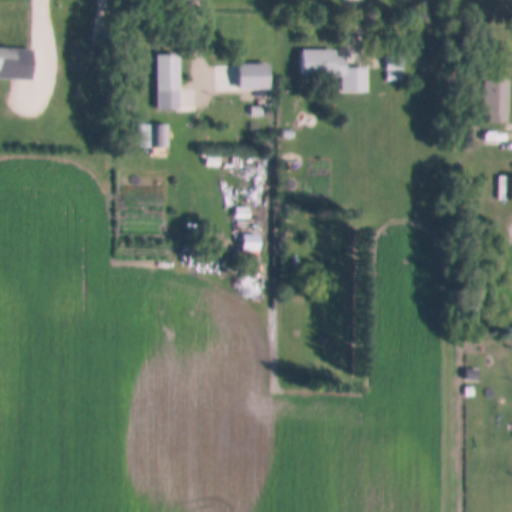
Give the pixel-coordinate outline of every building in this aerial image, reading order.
[(0,75),(27,76),(28,51),(0,50),(0,75)] [(343,65),(343,53),(309,53),(309,65),(343,65)] [(163,57),(161,110),(182,111),(184,58),(163,57)] [(248,69),(248,89),(273,89),(273,69),(248,69)] [(373,69),(358,69),(358,89),(373,89),(373,69)] [(511,123),(511,84),(486,84),(486,123),(511,123)] [(147,129),(147,149),(178,149),(178,129),(147,129)] [(250,238),(253,249),(263,246),(260,235),(250,238)]
